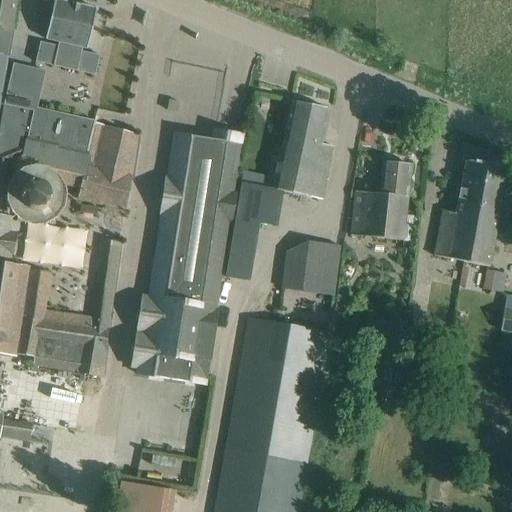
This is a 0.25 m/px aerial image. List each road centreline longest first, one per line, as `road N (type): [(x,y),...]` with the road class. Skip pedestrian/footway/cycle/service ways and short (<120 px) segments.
road 1 (residential): [(511,140),(165,0)]
road 2 (unknown): [(155,133),(215,116),(245,32)]
